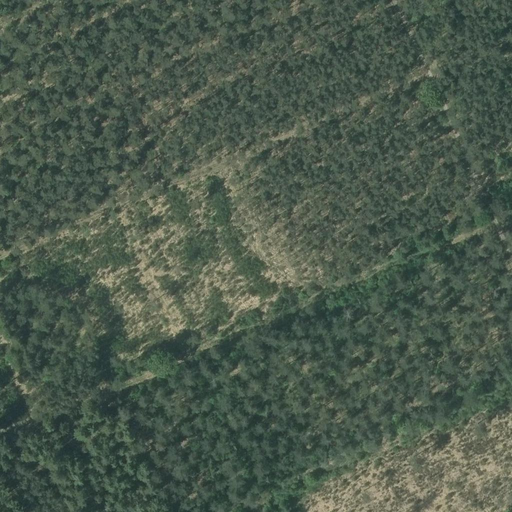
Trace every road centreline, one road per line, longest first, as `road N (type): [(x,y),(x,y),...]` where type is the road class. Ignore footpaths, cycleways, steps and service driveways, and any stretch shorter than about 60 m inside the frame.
road 1 (track): [(0,260),(511,36)]
road 2 (track): [(391,0),(511,264)]
